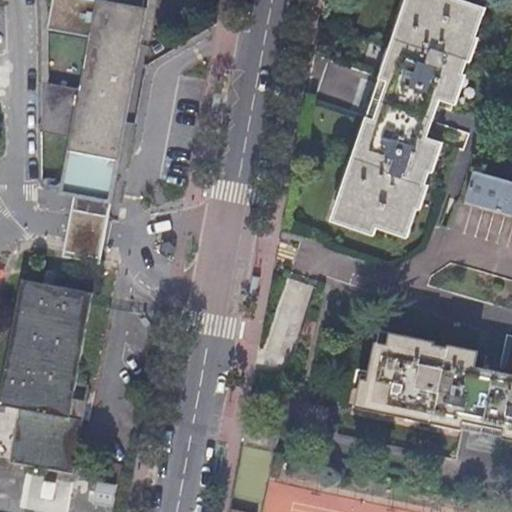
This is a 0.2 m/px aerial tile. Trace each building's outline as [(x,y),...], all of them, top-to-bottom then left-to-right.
[(56,197),(108,207),(113,180),(146,12),(142,11),(144,0),(98,0),(98,2),(85,0),(52,0),(47,31),(86,39),(76,93),(40,85),(40,135),(67,140),(56,197)] [(406,12),(384,80),(441,98),(454,103),(459,86),(456,85),(460,74),(463,74),(483,15),(454,5),(456,0),(414,0),(410,13),(406,12)] [(384,80),(371,119),(427,138),(441,98),(384,80)] [(427,138),(371,119),(349,185),(352,186),(342,216),(378,229),(381,220),(410,229),(430,171),(428,169),(432,158),(435,159),(440,142),(427,138)] [(511,181),(475,170),(466,201),(511,214),(511,181)] [(102,235),(108,207),(56,197),(50,225),(44,254),(97,265),(102,235)] [(24,281),(0,399),(0,406),(19,412),(9,463),(72,476),(82,422),(70,420),(93,294),(24,281)] [(391,412),(464,427),(476,369),(479,356),(463,352),(462,355),(450,352),(451,349),(436,346),(435,349),(423,347),(424,344),(393,337),(391,343),(379,340),(367,398),(392,404),(391,412)] [(511,375),(476,369),(464,427),(503,435),(511,395),(511,375)] [(511,395),(503,435),(511,437),(511,395)] [(247,424),(244,442),(276,448),(279,430),(247,424)] [(95,503),(113,505),(116,483),(98,480),(95,503)]
